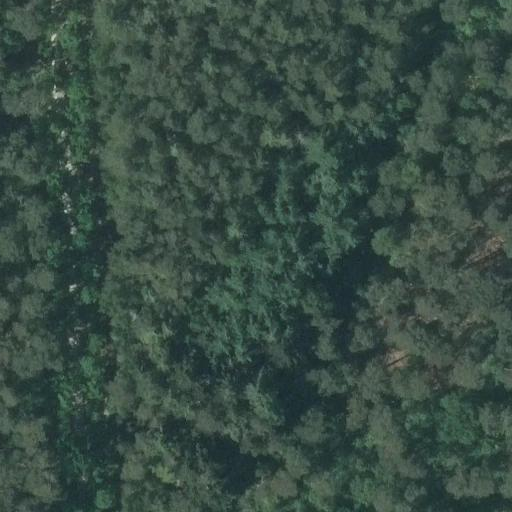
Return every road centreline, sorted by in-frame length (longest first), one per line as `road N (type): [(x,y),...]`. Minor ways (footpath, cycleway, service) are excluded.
road 1 (track): [(90,511),(69,108)]
road 2 (track): [(511,380),(328,496),(297,500),(282,511)]
